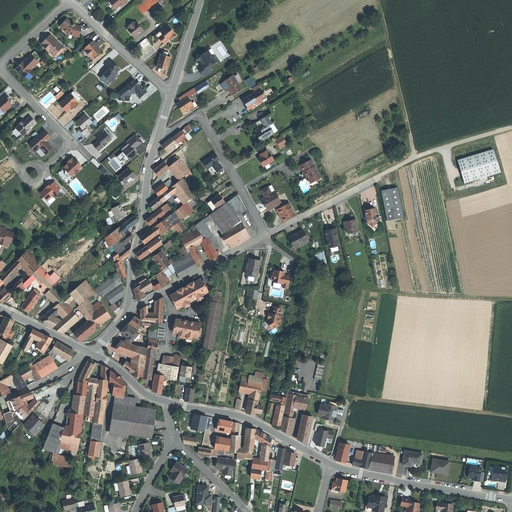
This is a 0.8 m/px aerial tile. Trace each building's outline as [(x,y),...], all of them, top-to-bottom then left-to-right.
[(111,0),(110,2),(113,6),(116,9),(120,6),(121,6),(127,1),(126,0),(111,0)] [(145,0),(137,7),(144,15),(160,0),(145,0)] [(67,19),(60,26),(68,33),(78,36),(80,27),(77,26),(75,25),(75,24),(74,23),(72,23),(71,23),(67,19)] [(137,23),(128,30),(132,35),(135,38),(144,31),(137,23)] [(162,34),(160,37),(162,39),(165,42),(171,36),(172,38),(176,34),(168,26),(161,32),(162,34)] [(45,40),(41,44),(49,52),(52,50),(55,54),(57,52),(59,53),(64,48),(50,35),(45,40)] [(142,41),(136,46),(141,51),(146,47),(144,45),(142,41)] [(92,42),(85,49),(94,58),(101,51),(97,46),(92,42)] [(20,65),(16,68),(16,70),(24,77),(32,70),(31,69),(38,62),(37,61),(41,58),(35,52),(31,55),(27,59),(25,59),(25,61),(24,61),(24,62),(23,61),(19,64),(20,65)] [(163,55),(162,55),(157,67),(167,71),(169,65),(172,58),(167,57),(168,54),(164,53),(163,55)] [(201,55),(197,54),(196,56),(195,60),(200,61),(202,64),(203,66),(202,67),(198,70),(203,77),(212,71),(209,67),(217,62),(213,55),(212,56),(211,55),(204,54),(201,55)] [(101,78),(108,85),(118,75),(117,72),(120,69),(116,65),(112,62),(108,66),(108,70),(101,78)] [(224,82),(221,84),(224,89),(227,88),(229,91),(232,94),(241,88),(233,76),(224,82)] [(250,77),(245,80),(251,89),(256,85),(250,77)] [(125,88),(116,96),(120,100),(129,101),(130,96),(135,92),(140,98),(147,92),(142,85),(140,87),(137,83),(134,80),(130,84),(130,85),(129,87),(127,87),(126,88),(125,88)] [(205,80),(194,88),(197,93),(208,85),(205,80)] [(194,88),(178,99),(180,101),(187,97),(188,98),(197,93),(194,88)] [(254,92),(242,100),(246,106),(249,111),(268,99),(261,88),(254,92)] [(4,91),(0,94),(0,99),(0,100),(0,108),(3,112),(12,104),(9,101),(6,98),(8,97),(9,96),(4,91)] [(71,94),(60,104),(67,112),(71,108),(73,106),(74,108),(79,103),(77,102),(78,102),(71,94)] [(180,101),(176,104),(179,108),(182,112),(189,108),(190,110),(197,105),(194,102),(192,103),(188,98),(187,97),(180,101)] [(86,115),(77,122),(79,125),(81,126),(83,128),(82,129),(80,131),(85,136),(90,131),(91,131),(88,127),(93,123),(86,115)] [(23,120),(18,124),(20,125),(16,129),(19,132),(20,131),(24,135),(26,133),(27,135),(31,131),(30,129),(36,122),(33,120),(30,116),(25,122),(23,120)] [(266,116),(260,120),(264,126),(260,129),(261,130),(256,134),(258,138),(261,141),(273,133),(268,126),(271,125),(266,116)] [(271,125),(268,126),(273,133),(277,131),(273,124),(271,125)] [(38,136),(29,145),(36,152),(40,148),(46,155),(53,148),(47,142),(51,137),(48,134),(45,131),(39,137),(38,136)] [(181,131),(176,135),(181,140),(184,144),(189,140),(183,134),(181,131)] [(99,141),(94,146),(96,148),(99,151),(104,147),(108,143),(112,139),(105,132),(103,134),(101,132),(96,137),(99,141)] [(176,135),(173,138),(177,143),(181,140),(176,135)] [(285,135),(276,139),(280,148),(289,144),(285,135)] [(172,137),(162,145),(164,148),(167,152),(177,143),(173,138),(172,137)] [(275,140),(268,144),(274,152),(280,148),(275,140)] [(458,159),(465,182),(500,172),(494,149),(458,159)] [(262,156),(258,159),(261,163),(263,167),(273,161),(267,150),(262,154),(262,155),(262,156)] [(203,162),(208,169),(212,166),(217,172),(223,168),(218,161),(219,160),(217,157),(215,153),(203,162)] [(177,155),(170,160),(173,164),(179,158),(177,155)] [(180,179),(190,171),(179,158),(173,164),(170,166),(180,179)] [(70,163),(64,168),(66,170),(66,174),(68,176),(71,176),(71,175),(73,177),(83,168),(74,159),(73,160),(70,163)] [(311,159),(299,166),(301,168),(303,172),(304,172),(311,183),(315,181),(317,181),(319,180),(320,178),(311,159)] [(164,162),(154,171),(158,176),(164,172),(169,168),(164,162)] [(100,170),(105,175),(108,171),(104,167),(100,170)] [(130,169),(119,177),(126,186),(136,177),(133,173),(130,169)] [(50,202),(65,189),(56,179),(41,192),(50,202)] [(182,179),(172,186),(176,191),(185,203),(187,202),(195,196),(182,179)] [(162,186),(155,191),(158,196),(168,189),(165,185),(163,187),(162,186)] [(172,186),(166,191),(170,196),(176,191),(172,186)] [(268,187),(262,190),(266,198),(263,200),(266,205),(268,209),(280,203),(275,194),(272,195),(268,187)] [(387,220),(402,217),(396,188),(381,191),(387,220)] [(116,190),(111,194),(116,200),(121,196),(116,190)] [(166,191),(158,197),(161,202),(170,196),(166,191)] [(219,194),(211,201),(217,208),(217,209),(225,202),(222,199),(219,194)] [(237,195),(230,200),(239,214),(245,209),(237,195)] [(158,197),(150,204),(151,206),(153,209),(161,202),(158,197)] [(230,200),(227,202),(237,215),(239,214),(230,200)] [(211,201),(207,203),(213,211),(217,208),(211,201)] [(185,203),(182,206),(188,215),(194,211),(187,202),(185,203)] [(227,202),(209,215),(212,218),(223,234),(242,223),(237,215),(227,202)] [(289,203),(277,210),(283,223),(290,219),(296,216),(289,203)] [(167,204),(161,208),(165,214),(171,209),(167,204)] [(116,208),(111,209),(116,221),(125,217),(122,211),(120,206),(116,208)] [(188,215),(182,206),(176,211),(182,220),(188,215)] [(161,208),(157,212),(160,217),(165,214),(161,208)] [(369,209),(364,210),(365,220),(368,222),(369,220),(375,225),(380,218),(376,215),(375,211),(375,208),(369,209)] [(176,211),(169,216),(171,219),(169,221),(173,226),(182,220),(176,211)] [(147,223),(149,226),(160,217),(157,212),(153,214),(153,215),(145,221),(147,223)] [(209,215),(202,220),(205,223),(206,223),(212,218),(209,215)] [(128,221),(123,224),(127,229),(138,221),(136,219),(135,216),(128,221)] [(169,221),(167,217),(155,226),(159,231),(162,234),(173,226),(169,221)] [(202,220),(195,225),(198,230),(204,239),(207,237),(212,234),(206,223),(205,223),(202,220)] [(349,221),(344,222),(345,228),(347,227),(348,234),(358,232),(357,226),(358,223),(356,222),(355,220),(349,221)] [(180,221),(174,225),(179,233),(185,228),(180,221)] [(242,223),(223,234),(229,245),(241,238),(248,234),(242,223)] [(123,224),(119,228),(122,232),(127,229),(123,224)] [(0,243),(1,244),(5,245),(6,241),(9,242),(11,242),(14,233),(6,231),(6,229),(0,226),(0,243)] [(119,227),(105,238),(109,247),(112,245),(114,243),(117,241),(124,235),(123,234),(122,232),(119,228),(119,227)] [(347,227),(345,228),(347,238),(359,236),(358,232),(348,234),(347,227)] [(329,230),(325,231),(328,247),(338,245),(334,229),(329,230)] [(144,243),(155,234),(151,230),(140,237),(142,240),(144,243)] [(189,230),(179,237),(186,249),(181,239),(192,233),(189,230)] [(181,239),(186,249),(193,246),(201,241),(204,239),(198,230),(192,233),(181,239)] [(296,234),(289,237),(296,249),(309,242),(303,230),(296,234)] [(130,232),(119,240),(123,245),(133,237),(132,235),(130,232)] [(212,234),(207,237),(210,243),(211,243),(216,241),(213,236),(214,236),(213,234),(212,234)] [(158,237),(146,246),(149,250),(161,242),(158,237)] [(204,239),(201,241),(204,246),(210,243),(207,237),(204,239)] [(241,238),(229,245),(231,249),(243,242),(241,238)] [(119,240),(115,243),(120,252),(125,249),(123,245),(119,240)] [(210,243),(204,246),(211,260),(214,258),(218,256),(214,249),(219,246),(216,241),(211,243),(210,243)] [(114,243),(112,245),(118,254),(120,252),(115,243),(114,243)] [(132,244),(118,254),(120,261),(129,254),(132,244)] [(149,250),(146,246),(136,254),(138,257),(140,259),(150,252),(149,250)] [(195,249),(190,251),(194,261),(200,258),(195,249)] [(26,251),(17,262),(20,265),(30,275),(40,266),(26,251)] [(161,251),(152,257),(157,264),(161,270),(172,262),(170,259),(168,260),(161,251)] [(318,262),(326,261),(324,251),(316,252),(318,262)] [(188,253),(172,264),(176,271),(179,278),(197,268),(190,252),(188,253)] [(200,258),(194,261),(197,267),(203,264),(200,258)] [(254,259),(249,258),(248,264),(247,268),(246,275),(257,277),(260,260),(254,259)] [(120,261),(115,263),(116,267),(121,279),(127,277),(124,270),(120,261)] [(17,262),(1,279),(4,282),(20,265),(17,262)] [(172,264),(163,270),(167,277),(176,271),(172,264)] [(40,267),(33,274),(35,276),(43,285),(48,290),(56,282),(40,267)] [(163,270),(156,274),(162,287),(170,283),(167,277),(163,270)] [(279,271),(275,270),(275,273),(271,275),(271,280),(273,280),(273,282),(281,284),(282,283),(284,283),(283,288),(287,289),(288,285),(290,277),(283,275),(284,272),(279,271)] [(117,272),(95,290),(97,294),(101,291),(106,296),(122,284),(119,275),(117,272)] [(23,284),(22,285),(25,288),(34,280),(35,276),(33,274),(25,281),(23,284)] [(156,274),(149,279),(151,284),(155,291),(158,289),(162,287),(156,274)] [(185,287),(170,296),(177,309),(191,301),(190,299),(193,298),(194,300),(209,292),(201,278),(185,287)] [(149,279),(140,285),(142,290),(151,284),(149,279)] [(8,292),(10,295),(11,295),(23,284),(20,281),(8,292)] [(85,281),(80,285),(89,297),(95,293),(85,281)] [(122,284),(106,296),(112,304),(124,296),(124,289),(122,284)] [(43,285),(40,288),(45,293),(48,290),(43,285)] [(80,285),(71,293),(74,297),(80,304),(89,297),(80,285)] [(137,287),(134,289),(138,300),(144,297),(142,290),(140,285),(137,287)] [(52,287),(45,294),(56,305),(64,298),(52,287)] [(6,289),(0,294),(0,299),(0,300),(3,302),(10,295),(8,292),(6,289)] [(40,296),(33,291),(29,295),(30,295),(36,301),(40,296)] [(71,293),(61,301),(66,305),(69,303),(68,302),(71,300),(70,300),(74,297),(71,293)] [(36,301),(30,295),(29,297),(23,303),(21,307),(24,309),(28,312),(36,301)] [(163,297),(155,302),(155,306),(155,307),(155,315),(155,321),(162,322),(163,297)] [(88,299),(79,306),(89,322),(94,330),(100,325),(103,322),(95,311),(88,299)] [(54,307),(59,313),(66,306),(66,305),(61,301),(53,307),(54,307)] [(116,302),(110,306),(114,311),(120,308),(116,302)] [(222,304),(212,302),(203,348),(213,350),(222,304)] [(95,311),(103,322),(111,317),(103,305),(95,311)] [(66,306),(59,313),(64,318),(71,311),(66,306)] [(280,309),(273,307),(272,314),(270,314),(269,314),(269,319),(268,319),(266,321),(271,330),(277,326),(279,326),(282,316),(279,316),(280,309)] [(56,315),(51,310),(41,319),(46,324),(54,317),(56,315)] [(73,310),(53,328),(61,332),(78,317),(73,310)] [(131,320),(129,323),(138,329),(142,324),(140,324),(141,321),(134,316),(131,320)] [(10,319),(6,317),(0,329),(0,333),(7,337),(10,330),(14,321),(10,319)] [(46,324),(45,324),(49,326),(52,328),(60,321),(54,317),(46,324)] [(187,321),(176,319),(175,323),(173,323),(172,331),(178,332),(178,334),(193,337),(194,335),(200,336),(202,328),(200,328),(201,323),(187,321)] [(89,322),(86,325),(92,332),(94,330),(89,322)] [(158,322),(150,322),(150,325),(148,338),(156,339),(158,322)] [(124,328),(121,332),(127,338),(126,340),(130,343),(139,333),(128,324),(124,328)] [(92,332),(86,325),(74,334),(77,338),(80,341),(92,332)] [(38,332),(33,329),(29,336),(33,338),(34,338),(38,332)] [(165,330),(159,329),(157,339),(159,339),(164,340),(165,330)] [(38,332),(34,338),(40,342),(44,335),(41,334),(38,332)] [(52,339),(44,335),(40,342),(37,347),(44,352),(52,339)] [(26,351),(33,338),(29,336),(22,349),(26,351)] [(4,341),(0,347),(0,362),(2,364),(12,345),(4,341)] [(75,351),(57,341),(52,350),(58,354),(62,356),(66,359),(69,361),(72,356),(75,351)] [(137,346),(124,341),(119,348),(136,355),(136,351),(137,347),(137,346)] [(148,342),(147,349),(148,349),(154,350),(157,351),(158,344),(148,342)] [(50,352),(49,353),(50,355),(53,360),(58,354),(52,350),(51,350),(50,352)] [(49,353),(47,351),(33,363),(34,365),(41,361),(50,355),(49,353)] [(146,352),(136,351),(136,355),(134,364),(134,367),(144,369),(146,352)] [(50,355),(41,361),(48,373),(58,368),(53,360),(50,355)] [(174,357),(167,356),(165,365),(172,366),(173,360),(174,357)] [(146,357),(143,378),(147,379),(150,380),(151,371),(153,358),(146,357)] [(164,375),(164,378),(171,379),(173,373),(177,373),(178,367),(179,361),(173,360),(172,366),(165,365),(162,364),(160,375),(164,375)] [(48,373),(41,361),(34,365),(42,377),(48,373)] [(95,365),(88,361),(81,374),(80,377),(80,380),(89,381),(89,378),(88,378),(95,365)] [(128,364),(125,362),(123,366),(132,373),(133,368),(129,365),(128,364)] [(32,363),(19,371),(23,377),(29,373),(30,373),(36,369),(32,363)] [(317,364),(315,379),(323,380),(325,365),(317,364)] [(192,367),(182,366),(180,375),(186,376),(190,377),(191,372),(192,367)] [(144,369),(134,367),(133,368),(132,373),(132,374),(142,380),(144,369)] [(36,369),(30,373),(32,377),(34,379),(35,381),(41,377),(36,369)] [(19,372),(12,376),(14,380),(20,389),(23,387),(27,386),(19,372)] [(264,378),(242,373),(241,380),(253,382),(262,384),(264,378)] [(121,379),(115,374),(114,385),(113,395),(116,395),(124,396),(125,382),(121,379)] [(160,375),(156,374),(153,391),(157,393),(161,394),(164,378),(164,375),(160,375)] [(2,380),(1,380),(4,386),(11,382),(8,376),(2,380)] [(99,379),(89,378),(89,381),(88,386),(98,388),(99,379)] [(0,380),(0,396),(0,397),(9,393),(4,386),(1,380),(0,380)] [(102,380),(99,380),(98,392),(103,393),(105,389),(106,380),(102,380)] [(253,382),(241,380),(239,392),(241,392),(242,390),(251,392),(253,382)] [(87,382),(79,381),(78,395),(86,396),(87,382)] [(262,384),(253,382),(251,392),(251,394),(260,396),(262,386),(262,384)] [(98,388),(88,386),(86,401),(96,402),(98,388)] [(194,389),(187,388),(185,401),(188,401),(192,402),(194,389)] [(288,392),(273,389),(272,394),(287,398),(288,392)] [(98,392),(95,411),(105,412),(108,394),(103,393),(98,392)] [(287,398),(272,394),(271,402),(273,402),(278,403),(284,405),(286,405),(287,398)] [(297,396),(289,394),(287,405),(290,406),(294,406),(297,396)] [(75,413),(84,414),(86,396),(78,395),(77,395),(76,403),(75,413)] [(124,396),(116,395),(115,401),(135,404),(136,398),(124,396)] [(308,398),(297,396),(294,406),(300,408),(305,409),(308,398)] [(250,398),(249,398),(246,412),(250,413),(256,415),(256,411),(258,403),(259,400),(250,398)] [(13,400),(6,402),(15,417),(16,417),(21,412),(17,405),(13,400)] [(96,402),(86,401),(85,415),(87,415),(94,416),(96,402)] [(135,406),(115,403),(114,412),(118,413),(130,414),(129,421),(153,425),(155,409),(135,406)] [(328,405),(325,405),(323,415),(323,417),(328,418),(335,420),(337,407),(328,405)] [(21,412),(16,417),(21,422),(33,410),(31,408),(30,406),(26,410),(24,408),(21,412)] [(283,411),(276,409),(273,423),(277,424),(280,425),(283,411)] [(105,412),(95,411),(94,422),(103,424),(105,412)] [(75,413),(68,412),(66,429),(73,430),(75,413)] [(84,414),(75,413),(73,430),(72,436),(80,437),(84,414)] [(130,414),(118,413),(116,425),(112,424),(111,431),(151,438),(153,425),(129,421),(130,414)] [(201,415),(196,414),(193,429),(204,431),(206,421),(207,416),(201,415)] [(33,415),(24,425),(35,434),(44,425),(38,420),(33,415)] [(313,417),(303,415),(301,423),(311,425),(313,417)] [(288,416),(284,416),(282,425),(281,429),(288,433),(291,417),(288,416)] [(232,422),(219,419),(217,430),(230,433),(232,422)] [(103,424),(94,422),(91,440),(101,442),(103,424)] [(311,425),(301,423),(297,439),(307,444),(311,425)] [(64,428),(53,424),(52,427),(49,426),(48,429),(50,430),(43,448),(54,452),(56,453),(58,447),(63,428),(64,428)] [(66,429),(64,428),(63,428),(58,447),(68,449),(77,450),(78,445),(79,445),(80,437),(72,436),(73,430),(66,429)] [(245,429),(244,438),(245,438),(252,439),(254,439),(260,442),(260,433),(255,430),(250,429),(245,429)] [(266,436),(260,433),(260,442),(264,444),(270,448),(271,439),(266,436)] [(198,439),(183,436),(184,443),(197,446),(198,439)] [(252,439),(245,438),(244,450),(252,451),(252,439)] [(101,442),(91,440),(89,455),(94,456),(99,457),(101,442)] [(231,442),(216,440),(214,449),(229,451),(231,442)] [(150,442),(139,444),(142,458),(153,455),(151,449),(150,442)] [(350,445),(341,443),(337,460),(341,461),(346,462),(350,445)] [(270,448),(264,444),(261,460),(267,461),(268,459),(270,448)] [(211,449),(199,447),(198,454),(204,455),(210,456),(211,449)] [(281,448),(278,448),(276,461),(276,463),(282,464),(285,449),(281,448)] [(244,450),(237,450),(237,453),(236,459),(252,460),(253,451),(252,451),(244,450)] [(422,453),(404,451),(403,461),(403,465),(412,466),(412,463),(415,463),(421,464),(422,453)] [(290,453),(286,452),(283,465),(292,466),(294,454),(290,453)] [(373,454),(363,452),(362,457),(361,461),(370,463),(373,454)] [(394,457),(373,453),(373,454),(370,463),(369,469),(381,471),(391,473),(394,457)] [(362,457),(361,456),(360,460),(354,459),(352,465),(360,467),(361,461),(362,457)] [(140,458),(129,461),(132,474),(143,472),(141,465),(140,458)] [(234,461),(218,458),(217,468),(224,469),(227,469),(226,474),(232,475),(234,461)] [(450,462),(433,459),(431,473),(438,474),(438,471),(443,472),(448,473),(450,462)] [(267,461),(261,460),(252,460),(251,469),(260,470),(266,471),(267,461)] [(370,463),(361,461),(360,467),(369,469),(370,463)] [(188,469),(177,462),(174,466),(176,468),(174,471),(171,476),(180,481),(183,477),(188,469)] [(481,468),(471,466),(470,471),(469,471),(468,478),(472,478),(474,479),(474,480),(482,482),(484,472),(480,472),(481,468)] [(507,468),(494,466),(493,476),(492,476),(491,480),(505,482),(506,475),(505,475),(506,472),(507,472),(507,468)] [(260,470),(251,469),(250,475),(250,478),(259,479),(260,470)] [(338,482),(335,481),(334,485),(333,489),(339,490),(346,492),(348,481),(338,479),(338,482)] [(128,480),(118,482),(119,490),(121,497),(131,494),(130,488),(128,480)] [(204,487),(199,487),(198,505),(206,506),(207,496),(208,487),(204,487)] [(184,494),(174,497),(175,502),(176,506),(177,506),(185,504),(186,504),(184,494)] [(376,499),(371,498),(369,507),(374,508),(373,511),(379,511),(384,511),(387,498),(381,497),(377,496),(376,499)] [(74,499),(62,502),(64,511),(70,510),(75,509),(75,508),(79,507),(77,498),(74,499)] [(410,500),(402,498),(401,505),(407,507),(406,511),(419,511),(420,509),(419,509),(420,504),(414,503),(410,502),(410,500)] [(340,502),(331,500),(330,508),(339,509),(342,509),(343,502),(340,502)] [(122,502),(108,505),(109,511),(120,511),(120,510),(120,506),(123,506),(122,502)] [(164,511),(162,502),(153,504),(154,508),(155,511),(154,511),(153,511),(164,511)] [(453,511),(455,505),(443,503),(442,511),(453,511)]
